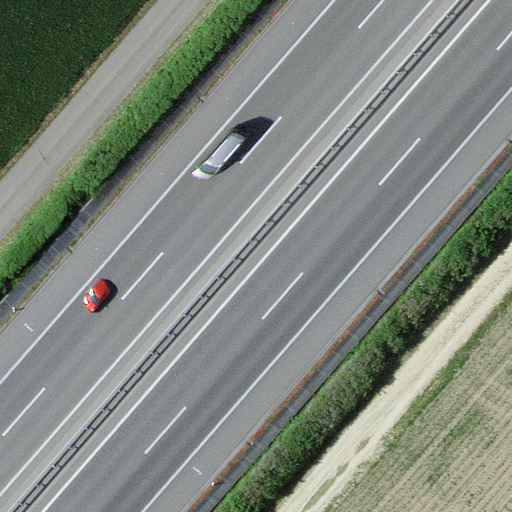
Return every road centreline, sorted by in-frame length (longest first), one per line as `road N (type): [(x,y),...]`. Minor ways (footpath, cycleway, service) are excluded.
road 1 (motorway): [(93,511),(511,33)]
road 2 (motorway): [(383,0),(0,438)]
road 3 (track): [(295,511),(511,264)]
road 4 (track): [(0,213),(185,0)]
